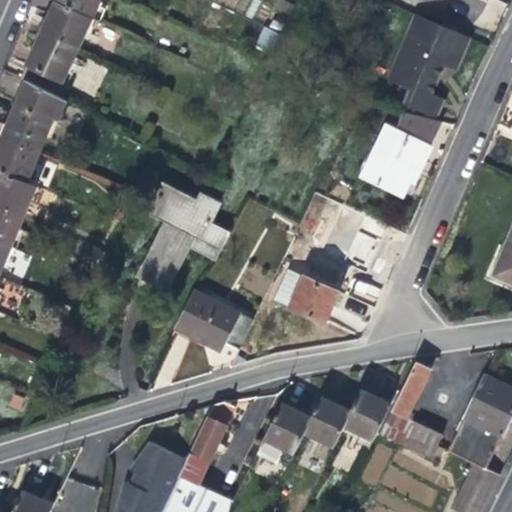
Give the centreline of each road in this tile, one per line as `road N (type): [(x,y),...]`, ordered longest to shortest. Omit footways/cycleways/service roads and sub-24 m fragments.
road 1 (residential): [(403,341),(278,362),(0,446)]
road 2 (residential): [(403,341),(399,281),(511,39)]
